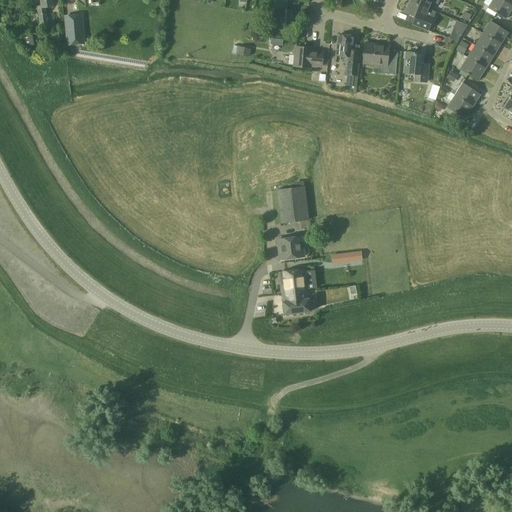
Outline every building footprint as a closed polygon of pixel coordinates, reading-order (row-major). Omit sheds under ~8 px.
[(39,0),(41,6),(36,7),(39,26),(47,24),(44,8),(54,7),(52,0),(39,0)] [(409,0),(410,1),(428,8),(430,3),(431,2),(437,4),(439,0),(409,0)] [(505,19),(511,8),(511,6),(501,0),(492,0),(488,8),(505,19)] [(428,8),(410,1),(408,4),(405,13),(418,18),(415,25),(428,31),(433,18),(436,12),(427,9),(428,8)] [(298,11),(295,11),(287,10),(287,7),(275,5),(273,25),(285,26),(285,22),(294,23),(297,23),(298,11)] [(463,19),(469,21),(471,15),(465,13),(463,19)] [(68,16),(65,16),(68,44),(84,43),(81,15),(79,15),(68,16)] [(483,34),(500,45),(508,33),(490,22),(483,34)] [(62,25),(55,25),(57,57),(64,57),(62,25)] [(493,57),(500,45),(483,34),(475,46),(493,57)] [(338,36),(336,56),(348,57),(347,63),(346,74),(347,75),(346,86),(355,86),(356,75),(358,64),(359,52),(353,50),(354,37),(349,36),(338,36)] [(467,44),(461,41),(456,50),(462,53),(467,44)] [(363,64),(384,66),(383,74),(396,75),(397,61),(387,60),(389,46),(365,43),(363,64)] [(251,49),(238,46),(236,54),(249,57),(251,49)] [(468,57),(467,58),(485,69),(486,69),(493,57),(475,46),(471,52),(468,57)] [(322,67),(323,52),(311,51),(311,49),(296,47),(294,66),(309,68),(309,66),(322,67)] [(428,83),(429,65),(422,64),(423,54),(406,53),(404,73),(414,74),(413,82),(428,83)] [(477,81),(485,69),(467,58),(460,70),(477,81)] [(451,72),(447,78),(453,82),(457,75),(451,72)] [(455,95),(473,107),(480,95),(463,83),(455,95)] [(436,101),(440,88),(432,85),(428,98),(436,101)] [(511,93),(503,107),(511,112),(511,93)] [(465,119),(473,107),(455,95),(447,108),(465,119)] [(281,224),(309,220),(305,187),(276,190),(281,224)] [(280,260),(296,258),(304,257),(301,237),(278,240),(280,260)] [(341,254),(338,255),(339,264),(362,261),(362,259),(361,252),(341,254)] [(284,315),(310,312),(309,299),(308,291),(306,270),(279,274),(281,294),(282,302),(284,315)]
